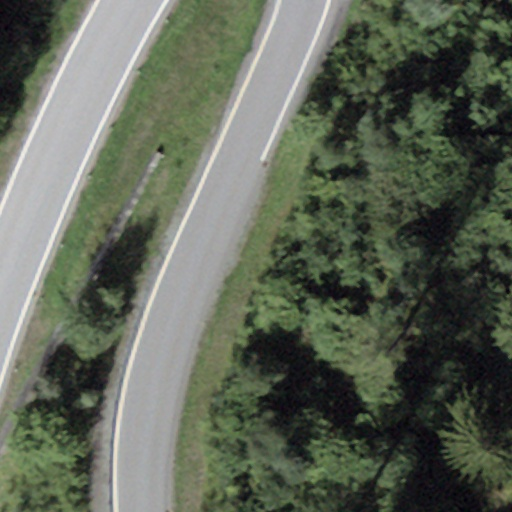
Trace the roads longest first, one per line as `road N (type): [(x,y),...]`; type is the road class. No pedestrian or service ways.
road 1 (tertiary): [(303,0),(168,348),(148,440),(145,511)]
road 2 (tertiary): [(132,0),(75,108),(0,300)]
